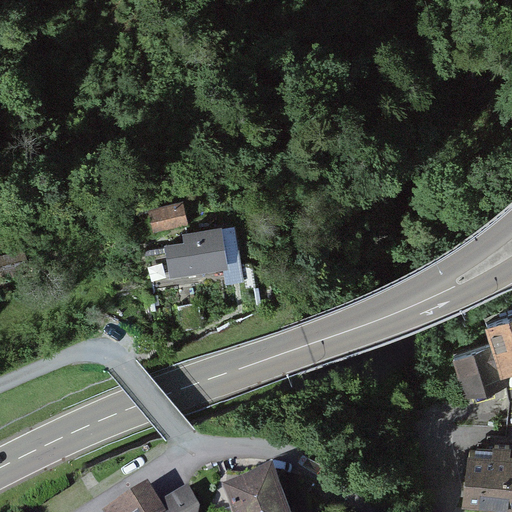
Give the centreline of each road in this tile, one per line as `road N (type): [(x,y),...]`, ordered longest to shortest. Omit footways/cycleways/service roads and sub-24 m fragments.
road 1 (secondary): [(408,307),(104,419),(0,469)]
road 2 (residential): [(366,511),(318,468),(277,450),(179,437)]
road 3 (secondary): [(511,226),(408,307)]
